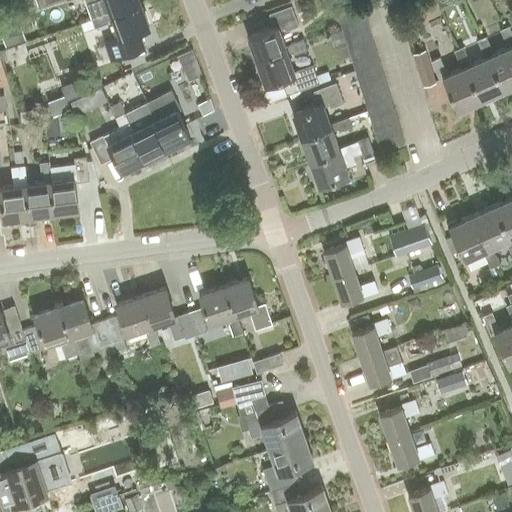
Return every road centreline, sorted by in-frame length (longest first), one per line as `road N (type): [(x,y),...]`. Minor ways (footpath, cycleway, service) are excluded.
road 1 (residential): [(373,511),(276,235)]
road 2 (residential): [(0,266),(276,235)]
road 3 (residential): [(276,235),(511,137)]
road 4 (residential): [(276,235),(193,0)]
